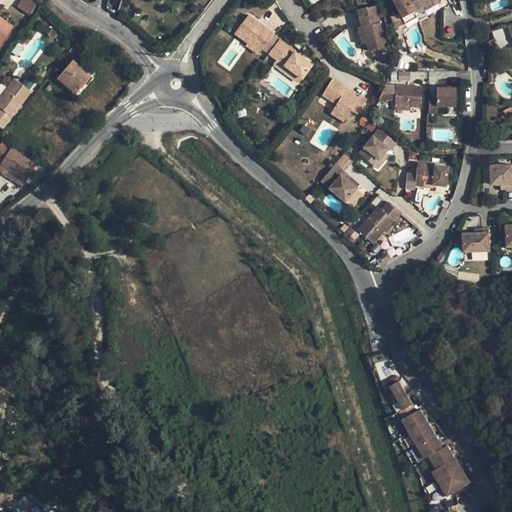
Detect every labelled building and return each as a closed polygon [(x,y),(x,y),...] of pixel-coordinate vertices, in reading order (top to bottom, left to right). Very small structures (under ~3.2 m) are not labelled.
[(38,2),(33,0),(20,0),(16,6),(29,15),(38,2)] [(392,0),(402,18),(414,11),(433,0),(392,0)] [(375,5),(358,9),(361,26),(366,25),(368,33),(365,34),(367,43),(369,51),(386,47),(382,30),(380,30),(375,5)] [(418,17),(414,11),(402,18),(405,24),(418,17)] [(248,15),(234,33),(247,43),(249,40),(261,50),(262,49),(268,53),(278,40),(279,39),(273,35),(274,34),(248,15)] [(0,18),(0,45),(0,46),(13,27),(0,18)] [(368,33),(366,25),(361,26),(357,27),(361,44),(367,43),(365,34),(368,33)] [(247,43),(246,45),(258,55),(261,50),(249,40),(247,43)] [(298,54),(278,40),(268,53),(276,59),(301,78),(312,64),(303,58),(298,54)] [(301,78),(276,59),(273,63),(299,82),(301,78)] [(91,76),(72,60),(58,77),(67,85),(65,87),(75,95),(91,76)] [(31,91),(14,78),(8,87),(0,96),(0,126),(3,129),(31,91)] [(347,87),(332,78),(322,95),(336,104),(333,109),(346,117),(351,110),(358,115),(367,100),(360,95),(359,98),(345,89),(347,87)] [(422,86),(385,85),(379,100),(395,101),(395,106),(410,107),(421,108),(422,86)] [(457,88),(436,87),(436,94),(429,94),(428,113),(437,114),(437,106),(456,106),(457,88)] [(346,117),(333,109),(330,113),(343,122),(346,117)] [(379,128),(358,153),(374,166),(384,153),(388,149),(390,151),(397,143),(379,128)] [(26,181),(37,165),(1,142),(0,144),(0,159),(2,161),(0,163),(26,181)] [(384,153),(374,166),(377,169),(388,156),(384,153)] [(26,181),(0,163),(0,171),(23,187),(26,181)] [(416,175),(407,174),(405,188),(415,190),(415,186),(433,188),(433,184),(446,186),(448,167),(417,163),(416,175)] [(329,188),(343,171),(335,164),(320,181),(329,188)] [(343,171),(329,188),(345,202),(357,188),(347,179),(350,177),(343,171)] [(511,173),(493,174),(493,192),(502,192),(507,192),(507,197),(511,196),(511,173)] [(347,179),(357,188),(359,185),(350,177),(347,179)] [(401,214),(388,202),(381,209),(378,206),(357,230),(373,243),(393,220),(394,221),(401,214)] [(358,235),(350,227),(344,234),(352,242),(358,235)] [(477,241),(466,241),(467,259),(492,259),(492,237),(483,237),(483,241),(477,241)] [(390,258),(387,252),(378,257),(381,263),(390,258)] [(445,497),(446,498),(470,484),(455,459),(454,460),(447,447),(443,449),(420,410),(416,413),(398,383),(389,388),(402,410),(398,413),(403,420),(402,421),(424,461),(429,458),(436,470),(432,473),(432,474),(445,497)] [(424,461),(432,473),(436,470),(429,458),(424,461)] [(428,477),(443,499),(445,497),(432,474),(428,477)]
